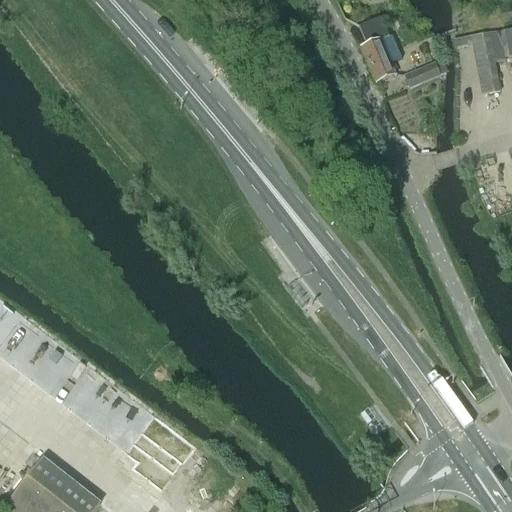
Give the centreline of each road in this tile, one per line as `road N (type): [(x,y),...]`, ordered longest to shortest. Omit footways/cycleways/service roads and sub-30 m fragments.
road 1 (unclassified): [(511,403),(316,0)]
road 2 (primary): [(309,237),(108,0)]
road 3 (primary): [(470,456),(463,423),(341,258),(309,237)]
road 4 (primary): [(309,237),(323,279),(442,436),(470,456)]
